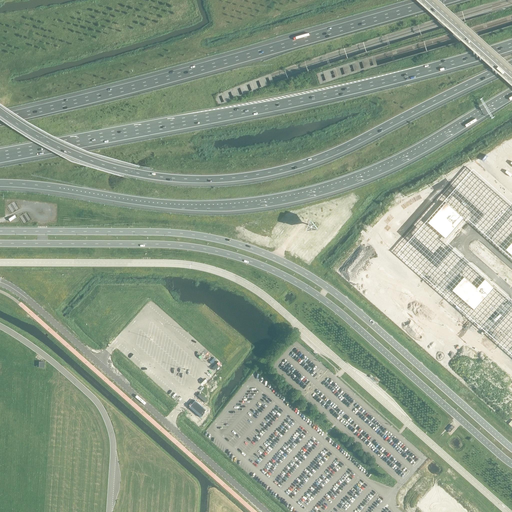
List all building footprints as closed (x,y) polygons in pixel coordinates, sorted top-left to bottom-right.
[(246,17),(250,15),(249,13),(250,13),(244,0),(236,0),(242,16),(245,15),(246,17)] [(330,82),(362,71),(378,67),(376,63),(374,55),(373,55),(351,62),(339,66),(325,71),(316,74),(318,77),(319,81),(321,85),(330,82)] [(234,100),(243,97),(262,89),(271,86),(275,84),(274,83),(273,81),(272,77),(270,72),(251,79),(242,83),(233,87),(214,95),(212,95),(214,100),(216,103),(218,107),(234,100)] [(15,202),(6,207),(11,214),(19,209),(15,202)] [(447,204),(430,223),(447,238),(464,218),(447,204)] [(27,212),(18,218),(22,223),(23,225),(26,223),(31,219),(27,212)] [(432,278),(429,281),(436,286),(438,283),(432,278)] [(466,278),(455,290),(475,309),(494,288),(486,280),(478,289),(466,278)] [(189,408),(200,417),(206,411),(195,401),(189,408)]
